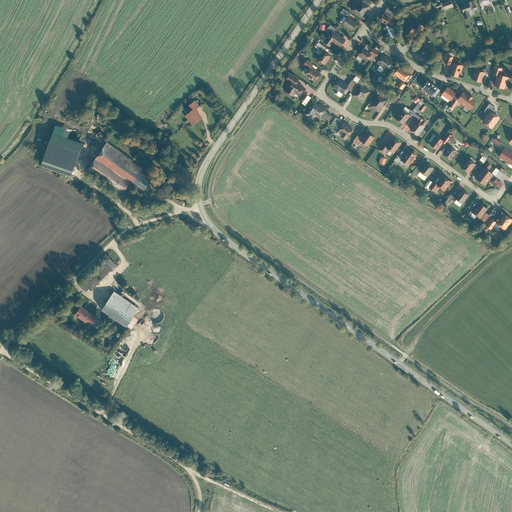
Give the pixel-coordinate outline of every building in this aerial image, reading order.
[(361,18),(369,6),(360,0),(359,0),(357,4),(353,2),(348,9),(361,18)] [(453,7),(450,0),(441,3),(444,11),(449,9),(453,7)] [(468,2),(458,5),(463,19),(470,17),(467,11),(471,9),(468,2)] [(391,15),(383,10),(376,22),(389,29),(394,20),(389,18),(391,15)] [(350,31),(356,24),(348,17),(342,25),(350,31)] [(425,27),(417,22),(413,29),(416,31),(421,34),(425,27)] [(336,29),(330,24),(325,30),(330,33),(331,31),(333,33),(336,29)] [(413,29),(407,25),(401,34),(410,40),(416,31),(413,29)] [(340,48),(345,41),(333,33),(331,31),(330,33),(323,44),(330,48),(333,43),(340,48)] [(370,53),(363,48),(357,55),(365,62),(370,56),(371,55),(370,53)] [(379,52),(374,48),(370,53),(371,55),(370,56),(374,59),(379,52)] [(324,66),(330,58),(321,52),(316,60),(324,66)] [(392,62),(382,55),(376,64),(383,69),(386,71),(388,69),(392,62)] [(453,57),(446,56),(444,64),(451,65),(452,62),(453,57)] [(311,65),(307,61),(303,66),(308,70),(310,67),(311,65)] [(462,65),(452,62),(451,65),(449,75),(458,77),(458,73),(460,73),(462,65)] [(502,68),(494,66),(491,76),(497,77),(498,75),(500,76),(502,68)] [(304,75),(314,83),(320,74),(310,67),(308,70),(304,75)] [(403,71),(398,68),(393,74),(404,82),(410,74),(405,70),(403,71)] [(383,69),(380,73),(385,78),(391,71),(388,69),(386,71),(383,69)] [(472,80),(481,82),(482,76),(485,76),(486,73),(475,70),(472,80)] [(289,74),(284,81),(289,85),(290,83),(294,86),(296,84),(299,81),(289,74)] [(505,90),(508,78),(500,76),(498,75),(497,77),(494,87),(505,90)] [(348,85),(338,78),(332,87),(342,94),(345,88),(348,85)] [(345,88),(350,92),(355,85),(358,80),(355,78),(353,82),(351,80),(348,85),(345,88)] [(405,86),(399,82),(396,87),(402,91),(405,86)] [(298,96),(303,89),(296,84),(294,86),(290,83),(289,85),(284,92),(292,97),(294,93),(298,96)] [(358,86),(351,96),(359,101),(362,97),(365,99),(370,92),(363,86),(360,84),(358,86)] [(454,94),(446,88),(440,96),(448,102),(453,95),(454,94)] [(476,101),(463,91),(456,101),(468,110),(476,101)] [(310,98),(307,95),(301,103),(305,106),(310,98)] [(385,101),(377,96),(369,106),(378,112),(385,101)] [(199,106),(194,100),(187,106),(190,110),(192,108),(194,110),(199,106)] [(457,103),(454,101),(451,104),(448,109),(452,111),(457,103)] [(326,111),(311,102),(303,115),(310,119),(313,115),(321,119),(326,111)] [(192,125),(200,117),(194,110),(192,108),(190,110),(183,116),(192,125)] [(407,114),(401,109),(394,119),(403,125),(408,118),(409,116),(407,114)] [(415,113),(409,110),(407,114),(409,116),(408,118),(411,120),(411,118),(415,113)] [(501,117),(491,110),(482,122),(493,130),(501,117)] [(327,123),(332,116),(326,111),(321,119),(327,123)] [(417,122),(420,117),(415,113),(411,118),(415,121),(417,122)] [(341,122),(335,118),(331,124),(337,128),(341,122)] [(417,122),(415,121),(408,129),(417,137),(428,123),(424,119),(420,125),(417,122)] [(346,140),(354,129),(343,122),(337,130),(342,133),(340,136),(346,140)] [(72,176),(82,143),(51,133),(41,166),(72,176)] [(367,147),(374,138),(368,133),(362,139),(361,142),(367,147)] [(362,139),(357,136),(354,141),(359,145),(361,142),(362,139)] [(442,141),(434,136),(428,145),(436,150),(442,141)] [(400,143),(393,137),(386,146),(384,148),(387,150),(392,154),(400,143)] [(450,148),(455,141),(449,137),(444,144),(448,147),(450,148)] [(142,166),(107,140),(86,169),(121,194),(130,182),(137,173),(142,166)] [(386,146),(382,143),(378,149),(384,153),(387,150),(384,148),(386,146)] [(450,148),(448,147),(442,154),(452,161),(457,153),(450,148)] [(415,156),(407,150),(400,160),(408,166),(415,156)] [(476,165),(468,158),(460,168),(468,174),(476,165)] [(491,166),(486,162),(475,179),(485,186),(493,174),(488,171),(491,166)] [(433,168),(426,163),(420,172),(427,177),(433,168)] [(420,169),(416,166),(411,175),(415,177),(420,169)] [(505,172),(500,168),(495,176),(499,179),(505,172)] [(142,190),(148,181),(137,173),(130,182),(142,190)] [(451,182),(442,176),(435,186),(437,188),(444,192),(451,182)] [(496,178),(493,182),(500,187),(503,183),(496,178)] [(427,188),(432,182),(429,179),(424,186),(427,188)] [(435,186),(433,184),(429,189),(433,193),(437,188),(435,186)] [(468,195),(461,190),(455,198),(454,200),(460,205),(468,195)] [(455,198),(451,195),(445,202),(449,205),(454,200),(455,198)] [(488,209),(479,202),(472,210),(470,212),(475,216),(479,219),(488,209)] [(511,220),(504,215),(497,224),(495,222),(490,230),(492,232),(494,230),(497,233),(501,227),(504,229),(511,220)] [(490,230),(495,222),(489,218),(483,226),(490,230)] [(90,292),(115,265),(107,257),(82,284),(90,292)] [(136,308),(113,290),(98,309),(128,331),(136,320),(131,315),(136,308)] [(95,316),(80,306),(75,314),(89,324),(95,316)]
